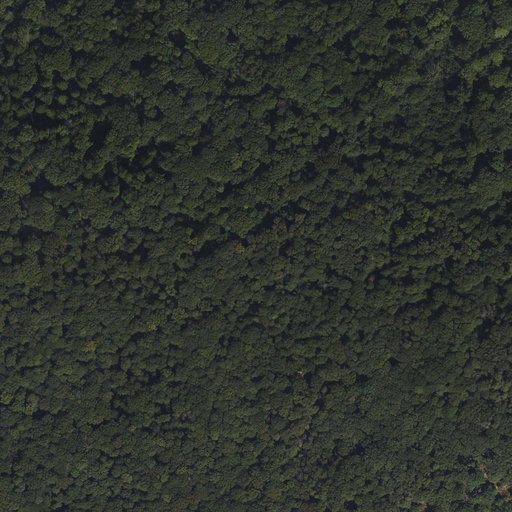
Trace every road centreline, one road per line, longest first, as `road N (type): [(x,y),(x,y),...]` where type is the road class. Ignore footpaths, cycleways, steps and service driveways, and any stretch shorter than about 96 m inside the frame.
road 1 (track): [(0,270),(511,448)]
road 2 (track): [(368,401),(368,0)]
